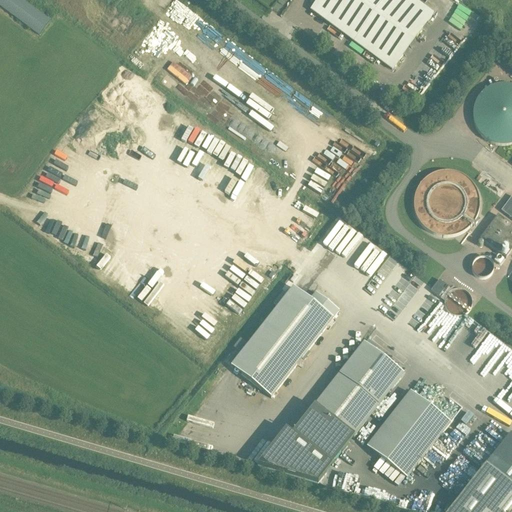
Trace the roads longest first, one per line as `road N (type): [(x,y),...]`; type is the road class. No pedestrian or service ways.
road 1 (unknown): [(422,356),(356,449),(360,471),(404,501),(422,502),(496,412)]
road 2 (unclassified): [(511,424),(311,271)]
road 3 (unclassified): [(399,127),(228,0)]
road 4 (unknown): [(356,305),(263,419)]
